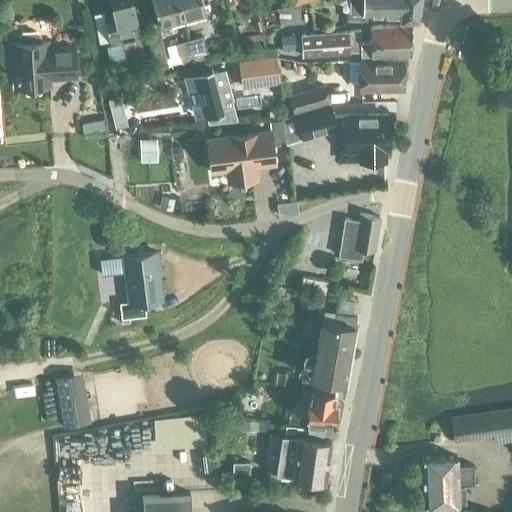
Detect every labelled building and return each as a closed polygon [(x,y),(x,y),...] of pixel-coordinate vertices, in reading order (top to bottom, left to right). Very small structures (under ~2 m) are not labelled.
[(109,0),(113,15),(105,16),(111,40),(140,33),(131,0),(109,0)] [(153,0),(155,6),(145,8),(158,68),(169,66),(159,22),(171,19),(172,25),(184,22),(182,16),(177,0),(153,0)] [(177,0),(182,16),(194,13),(196,19),(204,17),(203,11),(205,10),(202,0),(177,0)] [(350,0),(351,13),(347,13),(347,19),(360,19),(360,13),(390,14),(390,18),(401,19),(418,18),(419,0),(350,0)] [(411,53),(411,22),(405,22),(369,25),(369,41),(361,41),(360,29),(347,30),(348,51),(350,51),(360,51),(361,54),(406,53),(411,53)] [(350,53),(350,51),(348,51),(347,30),(273,35),(273,46),(282,46),(282,47),(301,47),(301,55),(350,53)] [(14,42),(17,86),(49,84),(48,76),(76,74),(74,46),(46,48),(46,40),(41,40),(40,34),(37,31),(22,32),(19,36),(19,41),(14,42)] [(195,60),(207,57),(201,36),(188,39),(195,60)] [(182,64),(195,60),(188,39),(176,43),(182,64)] [(110,62),(125,58),(122,42),(106,46),(110,62)] [(239,60),(243,87),(279,83),(275,49),(258,51),(258,57),(239,60)] [(348,59),(348,79),(360,79),(360,89),(403,88),(402,58),(348,59)] [(121,73),(126,72),(129,68),(128,62),(123,60),(117,61),(114,66),(117,71),(121,73)] [(229,69),(191,78),(200,115),(208,113),(210,123),(240,122),(235,101),(237,100),(229,69)] [(289,93),(295,112),(329,102),(325,82),(289,93)] [(120,95),(108,98),(109,101),(112,112),(124,109),(120,95)] [(295,112),(282,116),(285,142),(302,137),(337,126),(344,126),(344,138),(341,139),(341,159),(360,159),(384,158),(384,147),(388,146),(387,113),(343,113),(343,114),(333,114),(329,102),(295,112)] [(271,130),(208,138),(212,170),(222,168),(228,173),(229,180),(237,179),(239,180),(247,179),(249,177),(257,176),(256,168),(260,161),(273,160),(274,162),(275,161),(273,144),(285,142),(282,116),(270,119),(271,130)] [(103,120),(81,124),(83,135),(105,132),(103,120)] [(174,146),(172,146),(172,149),(173,156),(176,158),(180,158),(183,154),(182,148),(179,145),(174,146)] [(141,160),(157,160),(157,150),(140,151),(141,160)] [(374,249),(380,215),(359,212),(358,219),(346,216),(339,253),(362,257),(363,247),(374,249)] [(123,254),(129,300),(119,301),(121,317),(146,314),(144,299),(162,297),(156,250),(123,254)] [(327,280),(303,273),(299,286),(324,292),(327,280)] [(313,371),(312,373),(345,379),(356,314),(324,308),(317,345),(313,371)] [(90,421),(82,372),(56,376),(64,425),(90,421)] [(306,416),(335,421),(338,402),(334,402),(336,390),(312,385),(306,416)] [(265,409),(297,414),(300,394),(268,389),(265,409)] [(99,423),(147,415),(145,405),(98,413),(99,423)] [(511,410),(455,419),(458,439),(496,433),(497,440),(511,437),(511,410)] [(205,411),(156,411),(156,441),(205,440),(205,411)] [(240,418),(240,428),(262,428),(262,418),(240,418)] [(270,430),(269,469),(278,469),(279,430),(270,430)] [(279,473),(324,481),(331,441),(299,435),(298,436),(286,434),(279,473)] [(424,456),(426,502),(465,501),(464,484),(474,483),(473,463),(456,464),(455,455),(424,456)] [(249,457),(232,457),(233,483),(243,483),(243,474),(249,474),(249,457)] [(142,494),(130,494),(131,497),(131,511),(190,511),(190,491),(142,494)]
